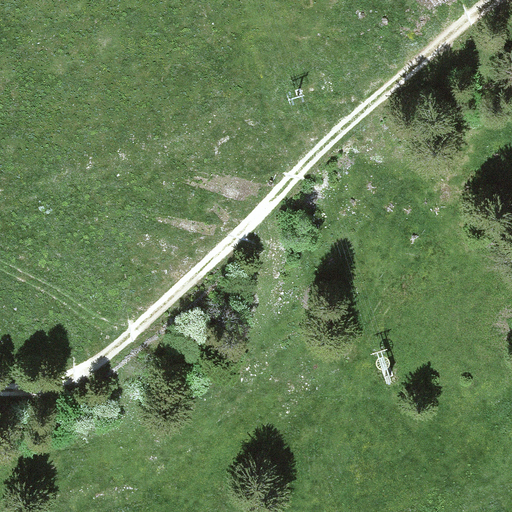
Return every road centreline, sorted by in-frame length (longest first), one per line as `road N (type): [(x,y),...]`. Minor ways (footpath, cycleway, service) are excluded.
road 1 (track): [(0,389),(68,379),(96,362),(498,0)]
road 2 (track): [(152,311),(0,249)]
